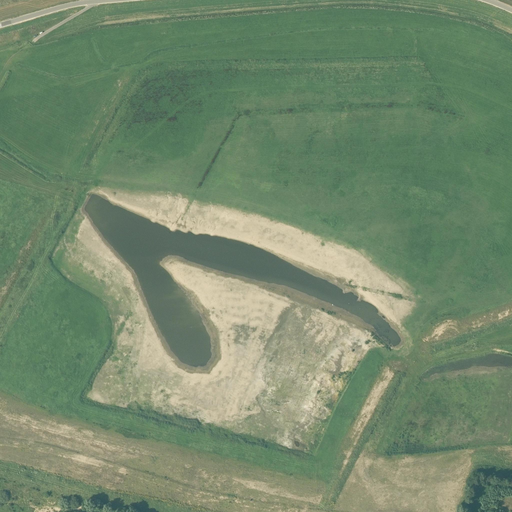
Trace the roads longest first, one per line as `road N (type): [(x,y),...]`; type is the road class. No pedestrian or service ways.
road 1 (unclassified): [(126,0),(0,26)]
road 2 (track): [(0,74),(31,42),(95,2)]
